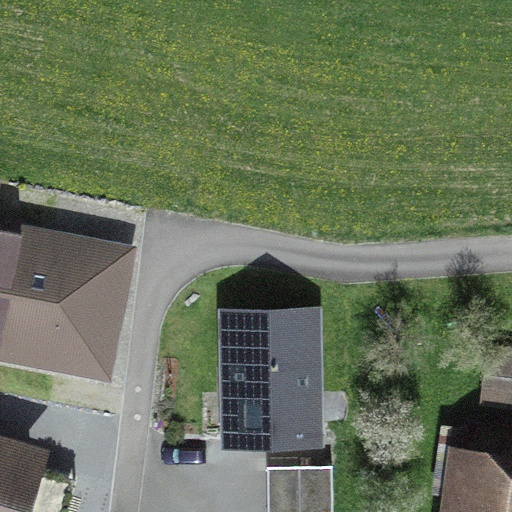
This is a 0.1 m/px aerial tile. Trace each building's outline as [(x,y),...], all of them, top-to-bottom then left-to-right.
[(0,226),(0,347),(51,358),(68,278),(103,285),(111,249),(0,226)] [(321,452),(319,320),(224,322),(227,453),(321,452)] [(511,413),(511,356),(491,354),(485,411),(511,413)] [(34,511),(51,461),(0,445),(0,511),(34,511)] [(511,511),(511,458),(459,452),(451,511),(511,511)] [(329,511),(329,474),(266,475),(266,511),(329,511)]
